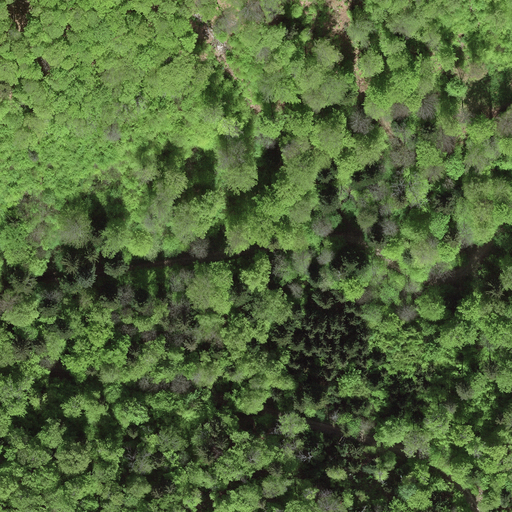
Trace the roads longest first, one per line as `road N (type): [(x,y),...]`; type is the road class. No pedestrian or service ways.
road 1 (track): [(0,353),(278,414),(417,454),(455,477),(478,511)]
road 2 (track): [(348,232),(0,295)]
road 3 (track): [(511,210),(482,253),(446,280),(421,281),(348,232)]
